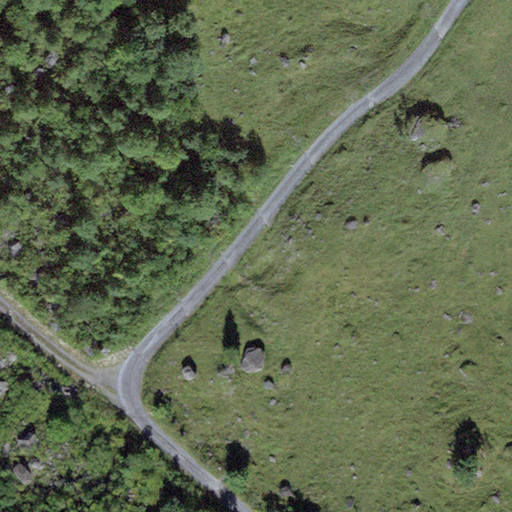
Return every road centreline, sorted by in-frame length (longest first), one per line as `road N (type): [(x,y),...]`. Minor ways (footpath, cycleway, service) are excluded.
road 1 (track): [(246,511),(141,412),(134,381),(146,354),(275,210),(336,128),(410,70),(461,0)]
road 2 (track): [(134,381),(96,385),(77,375),(0,302)]
